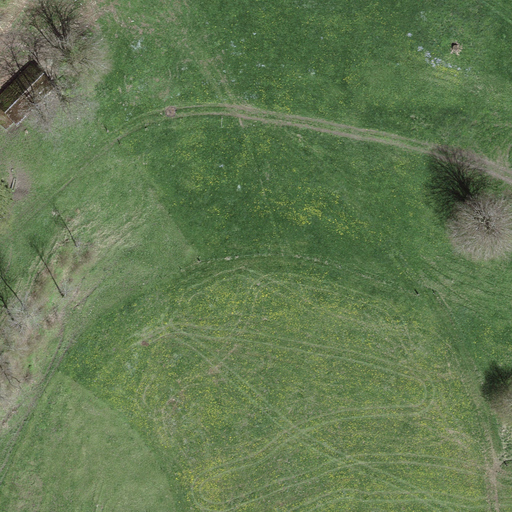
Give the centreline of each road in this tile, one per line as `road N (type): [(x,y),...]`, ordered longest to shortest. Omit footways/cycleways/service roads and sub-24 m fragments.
road 1 (track): [(497,511),(486,402),(430,287),(345,182),(257,114),(180,111),(141,121),(69,170),(0,238)]
road 2 (track): [(511,171),(411,141),(257,114)]
